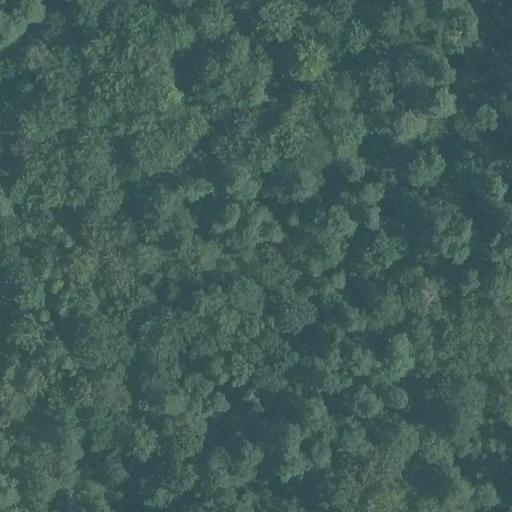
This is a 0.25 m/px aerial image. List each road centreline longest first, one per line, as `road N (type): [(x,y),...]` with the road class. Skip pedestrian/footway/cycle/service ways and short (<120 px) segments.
road 1 (track): [(511,400),(360,284),(293,214),(243,180),(192,164)]
road 2 (track): [(192,164),(164,158),(111,114),(70,45),(67,0)]
road 3 (track): [(0,71),(122,10),(187,0)]
